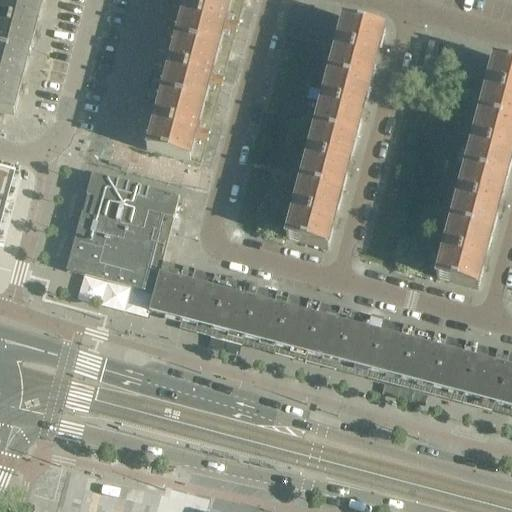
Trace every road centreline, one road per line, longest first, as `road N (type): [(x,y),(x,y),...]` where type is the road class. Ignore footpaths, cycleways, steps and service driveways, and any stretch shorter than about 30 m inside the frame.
road 1 (secondary): [(511,482),(0,336)]
road 2 (secondary): [(5,419),(415,511)]
road 3 (residential): [(338,279),(212,240),(269,0)]
road 4 (residential): [(338,279),(411,8)]
road 5 (residential): [(98,0),(56,149),(35,153),(0,143)]
road 6 (residential): [(488,320),(338,279)]
